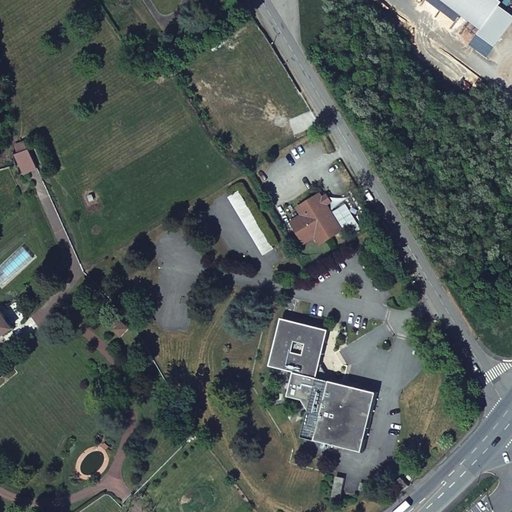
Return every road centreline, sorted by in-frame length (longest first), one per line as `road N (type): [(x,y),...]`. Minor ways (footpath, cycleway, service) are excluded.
road 1 (residential): [(509,414),(256,0)]
road 2 (unknown): [(439,296),(408,316),(168,268)]
